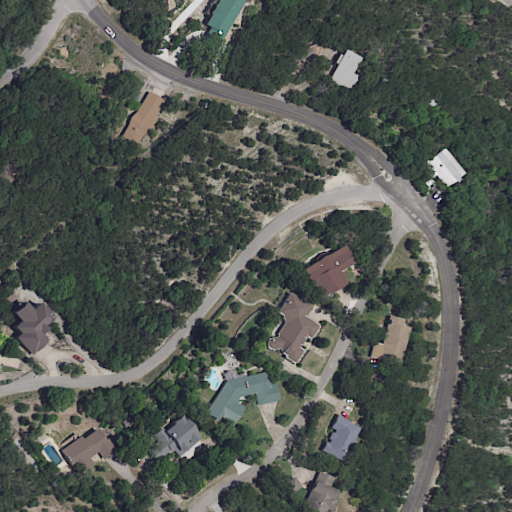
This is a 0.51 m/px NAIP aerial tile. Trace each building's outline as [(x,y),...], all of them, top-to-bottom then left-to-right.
[(222,38),(208,30),(210,27),(207,26),(220,4),(223,6),(226,0),(243,0),(247,2),(225,39),(222,38)] [(338,66),(339,64),(337,62),(341,53),(344,55),(347,48),(364,57),(355,73),(362,76),(354,93),(331,81),(338,66)] [(159,97),(166,101),(158,116),(162,118),(152,137),(151,137),(146,146),(127,135),(131,127),(133,117),(139,111),(150,92),(159,97)] [(431,93),(446,105),(437,117),(422,105),(431,93)] [(383,115),(381,123),(375,122),(377,114),(383,115)] [(458,182),(457,180),(446,187),(437,175),(432,179),(435,182),(430,187),(426,183),(429,180),(419,168),(446,147),(468,175),(458,182)] [(352,264),(339,271),(346,284),(319,300),(302,270),(343,246),(353,263),(352,264)] [(303,316),(318,326),(310,339),(305,336),(304,338),(305,338),(300,346),(299,345),(298,348),(303,351),(295,364),(285,357),(285,356),(281,353),(280,349),(271,350),(271,349),(268,349),(267,347),(266,346),(266,344),(267,343),(267,342),(269,341),(269,340),(277,337),(277,334),(283,324),(281,316),(277,313),(289,293),(310,306),(303,316)] [(56,322),(43,335),(48,340),(43,345),(44,345),(33,356),(16,338),(21,334),(14,327),(20,321),(12,313),(24,301),(32,309),(39,302),(54,318),(53,318),(56,322)] [(385,362),(369,357),(373,343),(381,345),(389,315),(403,319),(401,326),(408,328),(398,365),(385,362)] [(272,403),(258,406),(255,394),(240,398),(236,403),(245,408),(234,425),(224,419),(221,423),(206,413),(226,382),(267,372),(270,385),(276,384),(280,401),(272,403)] [(202,438),(181,458),(174,450),(172,453),(171,451),(161,461),(149,448),(158,441),(153,436),(163,428),(165,430),(181,415),(202,438)] [(348,421),(353,423),(352,424),(361,428),(344,463),(322,452),(327,442),(330,444),(331,441),(329,439),(333,433),(335,434),(336,431),(332,429),(338,416),(348,421)] [(111,454),(103,460),(97,453),(90,459),(94,464),(82,473),(74,462),(70,465),(60,452),(79,437),(82,440),(96,429),(105,441),(107,439),(116,451),(111,454)] [(0,444),(2,445),(8,446),(4,472),(0,471),(0,444)] [(311,511),(304,509),(319,473),(333,479),(329,488),(337,492),(334,500),(336,501),(335,504),(336,504),(333,511),(331,511),(330,511),(311,511)] [(299,483),(302,487),(289,497),(282,487),(295,477),(299,483)]
